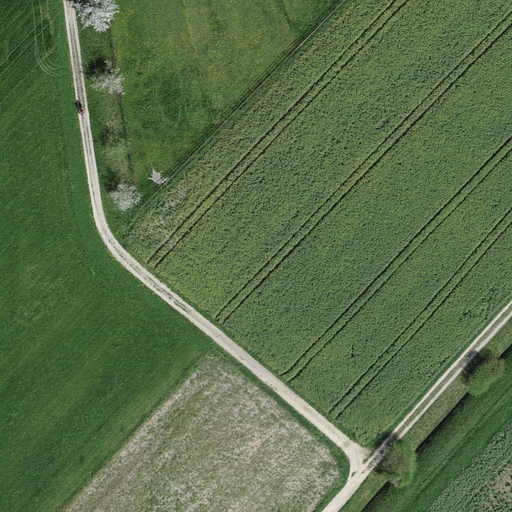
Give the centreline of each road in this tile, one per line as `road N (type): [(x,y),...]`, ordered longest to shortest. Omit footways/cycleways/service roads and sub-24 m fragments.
road 1 (track): [(367,465),(111,239),(91,165),(67,0)]
road 2 (track): [(325,511),(511,306)]
road 3 (track): [(407,511),(511,395)]
